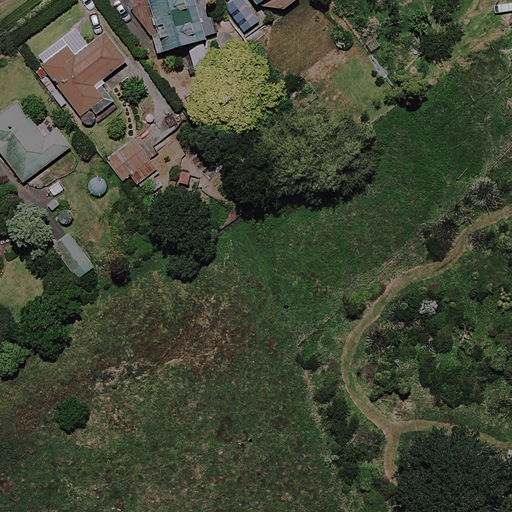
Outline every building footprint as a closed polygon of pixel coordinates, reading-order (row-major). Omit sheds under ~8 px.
[(202,43),(207,42),(195,0),(147,0),(162,54),(186,47),(194,77),(209,73),(202,43)] [(268,0),(250,0),(257,9),(268,0)] [(126,64),(104,35),(73,58),(66,49),(41,68),(87,129),(115,108),(98,85),(126,64)] [(38,132),(17,103),(0,115),(0,155),(22,185),(70,149),(50,123),(38,132)] [(126,192),(156,175),(148,162),(153,159),(141,138),(106,159),(126,192)] [(95,261),(72,232),(52,248),(75,277),(95,261)]
